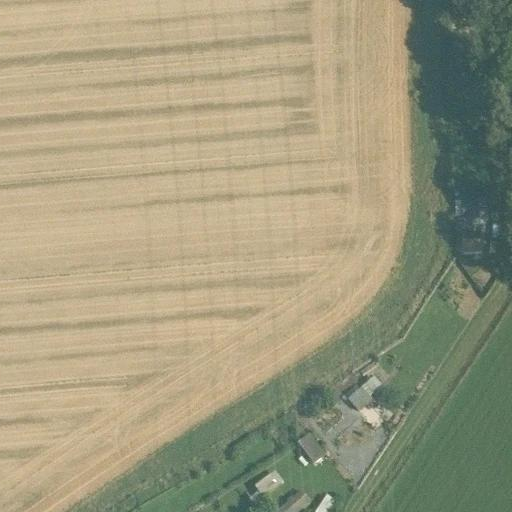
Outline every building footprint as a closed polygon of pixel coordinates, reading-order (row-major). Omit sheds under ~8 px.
[(480,229),(480,198),(458,198),(458,229),(480,229)] [(366,392),(353,400),(362,413),(375,402),(366,392)] [(313,467),(325,459),(311,437),(299,444),(313,467)] [(255,487),(244,495),(257,511),(288,488),(279,477),(259,492),(255,487)] [(303,511),(313,505),(302,492),(277,511),(303,511)] [(330,499),(321,511),(340,511),(343,508),(330,499)]
